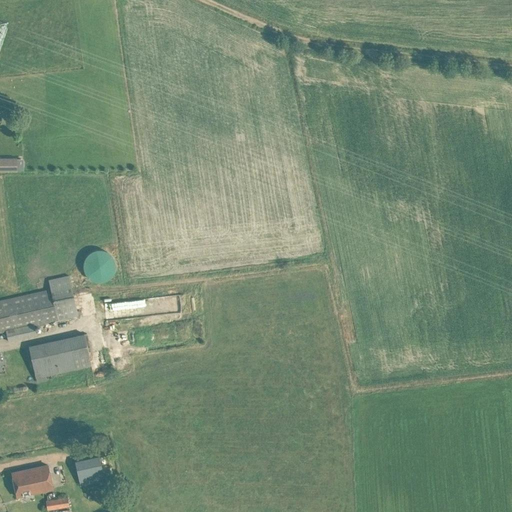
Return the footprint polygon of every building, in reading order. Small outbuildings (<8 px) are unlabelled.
[(16,159),(0,158),(0,170),(16,170),(16,159)] [(83,264),(83,268),(84,271),(84,273),(85,274),(87,277),(89,279),(93,281),(95,282),(98,282),(102,282),(107,280),(110,278),(112,276),(114,273),(115,270),(115,265),(115,261),(114,258),(112,255),(110,254),(108,252),(105,251),(101,250),(98,249),(95,250),(91,251),(89,253),(87,255),(84,258),(83,261),(83,264)] [(0,332),(6,331),(34,324),(57,319),(57,320),(78,316),(69,276),(49,280),(51,289),(0,300),(0,332)] [(34,324),(6,331),(8,341),(36,335),(34,324)] [(84,334),(38,344),(29,346),(36,377),(75,368),(75,369),(91,365),(84,334)] [(104,480),(99,456),(75,461),(80,485),(104,480)] [(48,465),(12,473),(17,496),(53,488),(48,465)] [(68,497),(56,499),(46,500),(47,510),(69,506),(68,497)]
